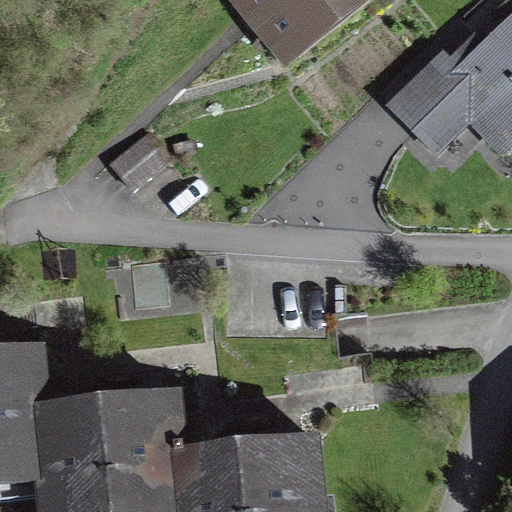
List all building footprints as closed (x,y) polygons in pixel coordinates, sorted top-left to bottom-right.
[(288,49),(351,0),(272,0),(278,7),(264,18),(288,49)] [(511,21),(458,74),(443,58),(391,109),(414,134),(451,97),(504,153),(511,146),(511,21)] [(130,191),(168,160),(149,136),(111,167),(130,191)] [(0,475),(38,473),(32,413),(45,411),(39,353),(0,356),(0,475)] [(174,511),(168,457),(183,455),(177,397),(45,411),(32,413),(38,473),(41,511),(174,511)] [(174,511),(310,511),(309,504),(321,503),(314,441),(183,455),(168,457),(174,511)]
